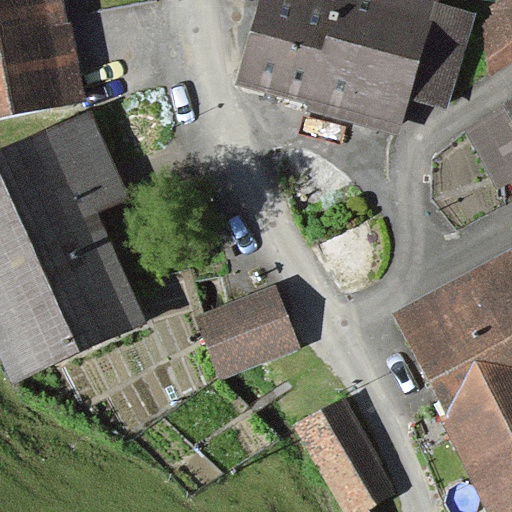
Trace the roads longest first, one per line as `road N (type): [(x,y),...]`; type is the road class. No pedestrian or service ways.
road 1 (residential): [(194,0),(215,121),(340,342)]
road 2 (residential): [(511,83),(419,144),(407,177),(400,278),(340,342)]
road 3 (residential): [(340,342),(419,511)]
